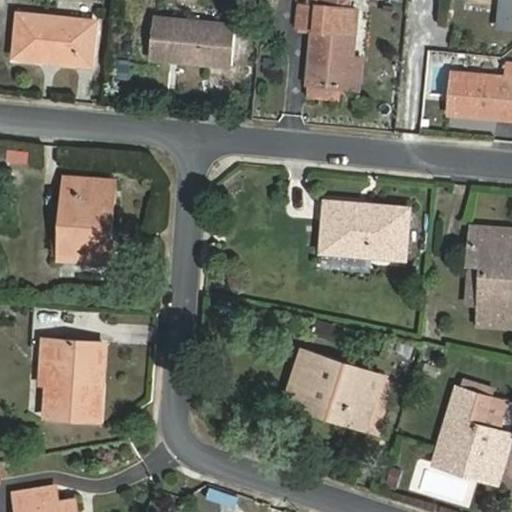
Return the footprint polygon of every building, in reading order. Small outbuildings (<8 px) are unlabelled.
[(511,0),(502,0),(499,26),(511,27),(511,0)] [(308,83),(314,84),(350,87),(350,85),(354,50),(358,5),(301,1),(299,26),(314,27),(308,83)] [(93,63),(98,16),(22,9),(17,56),(93,63)] [(238,24),(157,16),(152,55),(234,64),(238,24)] [(354,50),(350,85),(364,86),(368,53),(354,50)] [(511,58),(508,58),(506,73),(453,68),(447,114),(511,119),(511,58)] [(350,87),(314,84),(312,96),(348,101),(350,87)] [(115,260),(116,235),(103,235),(106,181),(67,178),(63,257),(115,260)] [(103,235),(116,235),(119,181),(106,181),(103,235)] [(408,210),(330,202),(326,251),(402,259),(408,210)] [(511,231),(474,229),(472,267),(485,267),(483,307),(511,309),(511,231)] [(485,267),(472,267),(469,308),(483,307),(485,267)] [(511,309),(483,307),(482,324),(511,326),(511,309)] [(444,345),(447,323),(427,320),(424,342),(444,345)] [(103,419),(106,379),(91,379),(93,340),(44,337),(43,382),(52,382),(50,417),(103,419)] [(91,379),(106,379),(108,340),(93,340),(91,379)] [(291,398),(306,402),(309,397),(351,411),(347,422),(367,428),(385,378),(308,351),(291,398)] [(462,385),(443,441),(500,462),(511,431),(499,428),(486,422),(494,397),(462,385)] [(309,397),(306,402),(304,408),(347,422),(351,411),(309,397)] [(486,422),(499,428),(508,401),(494,397),(486,422)] [(493,480),(500,462),(443,441),(436,461),(493,480)] [(66,511),(64,499),(57,500),(55,485),(15,489),(19,511),(66,511)] [(83,511),(81,497),(64,499),(66,511),(83,511)]
